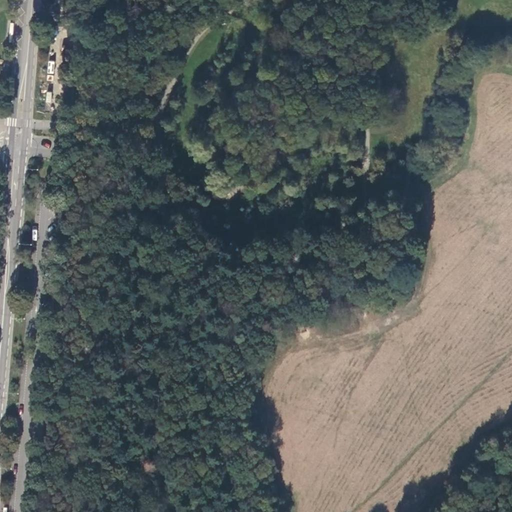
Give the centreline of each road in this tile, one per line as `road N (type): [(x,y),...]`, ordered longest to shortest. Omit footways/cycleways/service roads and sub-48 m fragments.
road 1 (tertiary): [(18,146),(0,358)]
road 2 (tertiary): [(33,0),(18,146)]
